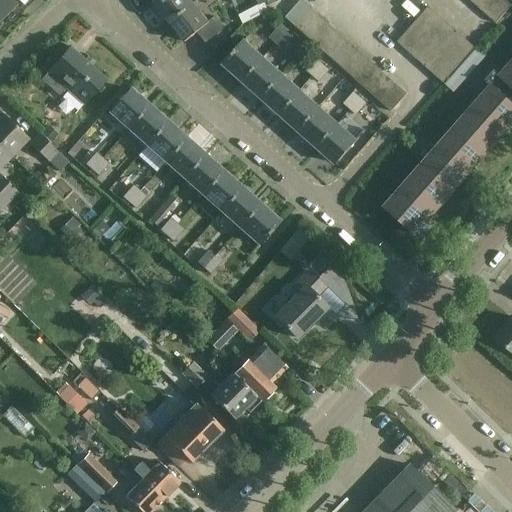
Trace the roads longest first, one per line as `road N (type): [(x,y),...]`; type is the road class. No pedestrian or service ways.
road 1 (residential): [(97,0),(433,308)]
road 2 (tertiary): [(244,511),(391,357)]
road 3 (residential): [(511,477),(391,357)]
